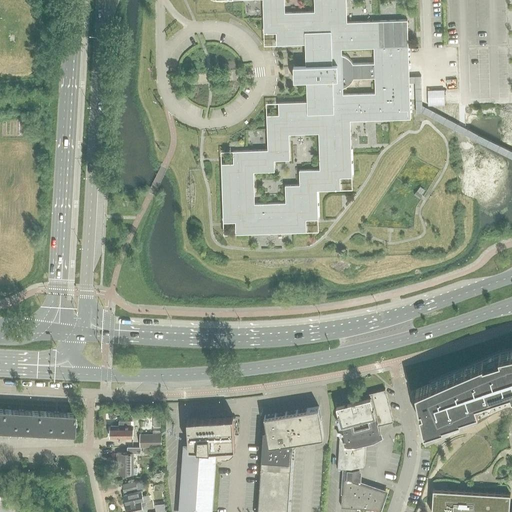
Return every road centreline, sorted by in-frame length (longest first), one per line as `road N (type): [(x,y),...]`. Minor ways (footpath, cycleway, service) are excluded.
road 1 (primary): [(142,376),(334,356),(511,304)]
road 2 (primary): [(511,276),(327,334),(179,340)]
road 3 (secondary): [(85,303),(101,16)]
road 4 (secondary): [(77,0),(63,240)]
road 5 (unclassified): [(100,511),(78,452),(0,453)]
road 6 (unclassified): [(394,511),(411,443),(398,382)]
road 7 (unclassified): [(0,389),(120,394)]
